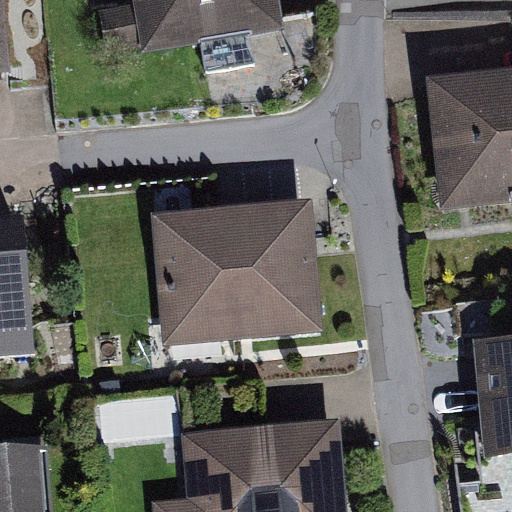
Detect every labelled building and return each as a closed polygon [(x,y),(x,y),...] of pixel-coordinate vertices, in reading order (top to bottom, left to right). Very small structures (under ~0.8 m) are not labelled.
[(2,0),(0,0),(0,83),(9,82),(2,0)] [(280,0),(129,0),(138,59),(285,40),(280,0)] [(511,89),(433,98),(445,227),(511,220),(511,89)] [(29,221),(0,223),(0,379),(41,377),(29,221)] [(311,223),(155,237),(167,363),(323,348),(311,223)] [(511,354),(475,358),(483,461),(511,458),(511,354)] [(187,511),(347,511),(340,438),(192,451),(183,470),(187,511)] [(53,511),(49,460),(0,464),(0,511),(53,511)]
